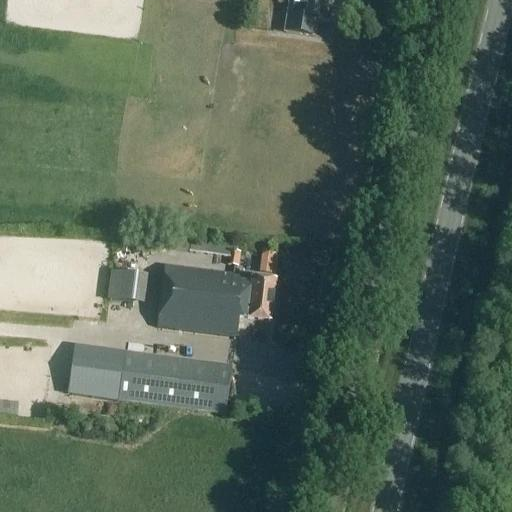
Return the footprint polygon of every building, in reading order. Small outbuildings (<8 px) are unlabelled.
[(330,24),(333,0),(298,0),(298,6),(290,5),(286,32),(278,31),(277,33),(314,39),(317,22),(330,24)] [(237,269),(239,254),(230,253),(231,245),(190,240),(188,254),(227,259),(226,267),(237,269)] [(131,244),(131,242),(118,241),(116,263),(152,266),(154,246),(131,244)] [(186,255),(187,245),(170,242),(169,252),(186,255)] [(251,285),(240,283),(241,280),(233,279),(233,277),(165,269),(157,330),(237,340),(239,321),(271,325),(276,283),(252,280),(251,285)] [(144,307),(148,279),(110,274),(106,302),(144,307)] [(93,400),(99,353),(73,349),(67,397),(93,400)] [(99,353),(93,400),(225,417),(232,370),(99,353)] [(0,410),(0,415),(19,418),(21,406),(1,404),(0,410)]
